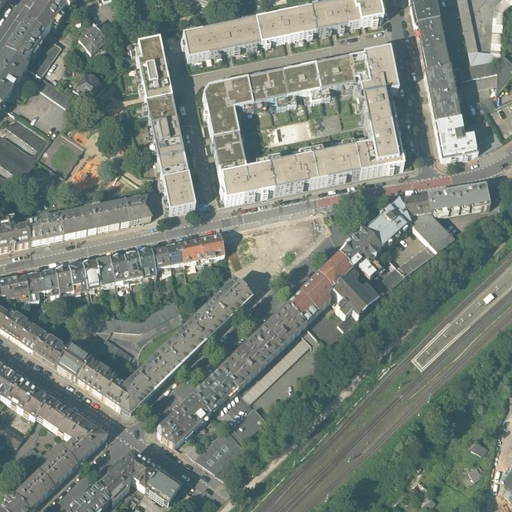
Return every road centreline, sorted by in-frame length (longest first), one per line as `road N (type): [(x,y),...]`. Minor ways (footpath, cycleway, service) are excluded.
road 1 (residential): [(213,225),(183,83),(404,38)]
road 2 (residential): [(130,439),(340,239)]
road 3 (residential): [(213,225),(0,269)]
road 4 (residential): [(130,439),(0,354)]
road 5 (residential): [(431,181),(404,38)]
road 6 (residential): [(231,511),(130,439)]
